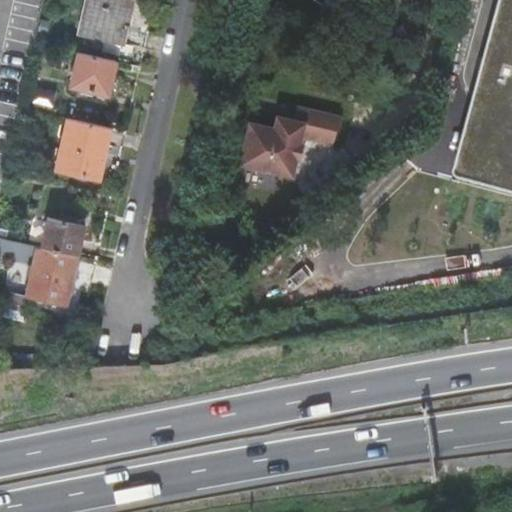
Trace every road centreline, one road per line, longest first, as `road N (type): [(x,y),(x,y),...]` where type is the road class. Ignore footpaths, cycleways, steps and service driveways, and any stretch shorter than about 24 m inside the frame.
road 1 (trunk): [(511,360),(0,451)]
road 2 (trunk): [(0,506),(511,420)]
road 3 (residential): [(189,0),(118,348)]
